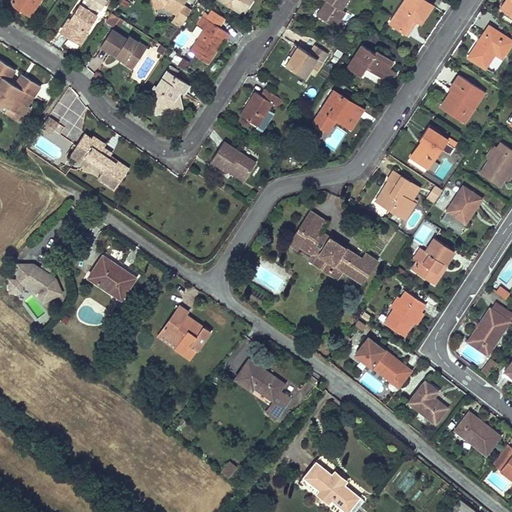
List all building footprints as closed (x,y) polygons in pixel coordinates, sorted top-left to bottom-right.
[(41,0),(12,0),(12,1),(12,2),(13,3),(14,4),(15,5),(26,13),(31,4),(36,8),(41,0)] [(88,0),(84,6),(92,12),(96,6),(88,0)] [(96,6),(100,8),(105,0),(87,0),(88,0),(96,6)] [(186,0),(152,0),(154,7),(164,5),(177,13),(172,21),(181,26),(191,10),(183,5),(186,0)] [(221,0),(237,10),(241,4),(247,8),(251,0),(221,0)] [(346,0),(326,0),(329,1),(325,8),(322,6),(317,15),(334,26),(345,11),(341,8),(346,0)] [(432,4),(425,0),(404,0),(390,22),(405,32),(414,18),(416,19),(420,22),(432,4)] [(511,0),(505,0),(500,9),(511,16),(511,0)] [(30,16),(36,8),(31,4),(26,13),(30,16)] [(80,4),(63,31),(79,42),(96,14),(92,12),(84,6),(80,4)] [(243,14),(247,8),(241,4),(237,10),(243,14)] [(113,26),(119,17),(112,12),(105,21),(113,26)] [(226,39),(230,33),(202,15),(197,23),(204,28),(190,51),(208,62),(224,38),(226,39)] [(416,19),(414,18),(405,32),(407,33),(416,19)] [(511,42),(511,40),(489,25),(468,56),(485,67),(495,53),(502,58),(511,42)] [(112,28),(101,45),(125,61),(124,62),(133,68),(147,47),(129,35),(127,38),(112,28)] [(167,48),(160,44),(158,48),(164,52),(167,48)] [(296,44),(289,55),(291,56),(298,46),(296,44)] [(394,60),(377,49),(374,53),(362,44),(348,66),(361,75),(366,67),(367,65),(371,67),(370,69),(390,82),(396,73),(389,68),(394,60)] [(289,55),(284,64),(305,77),(312,67),(317,70),(328,53),(316,45),(310,53),(298,46),(291,56),(289,55)] [(15,69),(0,58),(0,105),(2,107),(4,104),(15,111),(18,107),(22,102),(27,105),(40,85),(27,76),(20,87),(15,84),(8,79),(15,69)] [(182,58),(178,64),(184,68),(188,62),(182,58)] [(189,84),(167,70),(157,86),(155,85),(151,91),(153,97),(160,102),(157,105),(166,111),(173,110),(180,98),(177,96),(174,94),(178,88),(181,91),(184,92),(189,84)] [(27,76),(22,73),(15,84),(20,87),(27,76)] [(455,93),(444,109),(464,122),(484,91),(460,74),(450,89),(451,90),(455,93)] [(250,104),(243,116),(257,125),(272,103),(274,104),(279,97),(266,89),(261,96),(255,91),(248,103),(250,104)] [(363,108),(334,90),(313,122),(326,130),(334,117),(337,119),(351,128),(363,108)] [(440,107),(444,109),(455,93),(451,90),(440,107)] [(166,111),(157,105),(160,102),(153,97),(156,114),(166,111)] [(182,108),(180,98),(173,110),(182,108)] [(27,105),(22,102),(18,107),(22,110),(23,109),(27,112),(31,107),(27,105)] [(248,103),(240,115),(243,116),(250,104),(248,103)] [(0,108),(1,108),(17,118),(20,114),(15,111),(4,104),(2,107),(0,105),(0,108)] [(49,116),(45,121),(56,128),(59,123),(49,116)] [(337,119),(334,117),(326,130),(328,131),(337,119)] [(45,121),(42,126),(52,133),(56,128),(45,121)] [(411,156),(429,168),(442,148),(450,154),(454,148),(452,146),(455,141),(449,137),(448,139),(446,142),(437,136),(440,133),(428,125),(419,139),(421,140),(411,156)] [(448,139),(440,133),(437,136),(446,142),(448,139)] [(84,134),(74,147),(84,154),(83,156),(88,160),(85,164),(99,174),(96,177),(104,184),(103,185),(111,191),(126,171),(108,158),(100,152),(102,149),(104,146),(92,137),(90,139),(84,134)] [(224,140),(211,160),(228,172),(228,171),(231,167),(246,177),(256,162),(224,140)] [(480,173),(500,186),(505,178),(511,167),(511,148),(501,141),(497,148),(489,160),(480,173)] [(489,160),(497,148),(494,145),(486,157),(489,160)] [(83,166),(85,164),(88,160),(83,156),(84,154),(74,147),(68,155),(83,166)] [(102,149),(100,152),(108,158),(110,155),(102,149)] [(243,181),(246,177),(231,167),(228,171),(243,181)] [(388,180),(378,196),(392,205),(390,209),(399,215),(405,207),(410,210),(416,200),(413,197),(416,192),(406,185),(409,180),(393,170),(387,179),(388,180)] [(95,179),(103,185),(104,184),(96,177),(95,179)] [(419,187),(409,180),(406,185),(416,192),(419,187)] [(426,199),(435,202),(441,188),(433,185),(426,199)] [(471,203),(476,206),(481,198),(463,186),(447,210),(461,220),(471,206),(469,205),(471,203)] [(378,196),(376,200),(390,209),(392,205),(378,196)] [(461,220),(465,223),(476,206),(471,203),(469,205),(471,206),(461,220)] [(405,218),(410,210),(405,207),(399,215),(405,218)] [(328,222),(310,210),(288,242),(298,249),(300,246),(309,251),(312,247),(320,252),(313,263),(328,273),(334,264),(343,269),(355,277),(357,273),(366,279),(378,260),(365,252),(361,257),(330,237),(329,239),(320,234),(322,231),(328,222)] [(412,268),(430,281),(442,262),(445,264),(454,250),(435,237),(426,250),(424,249),(417,260),(412,268)] [(313,263),(320,252),(312,247),(309,251),(315,255),(311,261),(313,263)] [(417,260),(424,249),(421,247),(414,257),(417,260)] [(135,277),(104,255),(89,275),(121,297),(135,277)] [(55,262),(47,257),(42,265),(50,270),(55,262)] [(430,281),(434,283),(446,265),(445,264),(442,262),(430,281)] [(16,278),(16,284),(21,284),(29,285),(39,292),(43,301),(61,292),(54,278),(33,264),(17,264),(16,278)] [(343,269),(334,264),(328,273),(337,278),(343,269)] [(363,282),(366,279),(357,273),(355,277),(363,282)] [(16,284),(16,278),(8,277),(7,291),(21,292),(21,284),(16,284)] [(505,299),(510,292),(500,285),(495,292),(505,299)] [(385,323),(404,335),(413,321),(421,310),(425,303),(405,290),(401,297),(394,308),(385,323)] [(391,306),(394,308),(401,297),(398,295),(391,306)] [(490,308),(468,341),(488,354),(509,321),(511,323),(511,322),(511,313),(495,302),(491,309),(490,308)] [(210,332),(194,320),(189,329),(180,323),(186,314),(188,311),(180,305),(158,335),(189,358),(196,348),(198,350),(210,332)] [(421,310),(413,321),(416,323),(424,312),(421,310)] [(365,312),(362,316),(368,321),(371,316),(365,312)] [(189,329),(194,320),(186,314),(180,323),(189,329)] [(366,324),(360,320),(356,325),(363,329),(366,324)] [(351,338),(346,335),(342,342),(346,344),(344,346),(349,349),(350,347),(349,341),(351,338)] [(412,370),(368,337),(355,353),(391,381),(389,384),(389,387),(393,390),(397,389),(412,370)] [(285,384),(250,358),(235,378),(251,391),(255,386),(257,387),(257,389),(273,401),(266,410),(277,418),(291,399),(280,390),(285,384)] [(486,368),(490,371),(496,363),(491,359),(484,367),(486,368)] [(425,380),(408,402),(435,423),(447,407),(438,400),(437,402),(432,398),(438,390),(425,380)] [(500,435),(469,411),(455,430),(486,454),(500,435)] [(511,447),(507,444),(494,461),(502,467),(500,470),(511,479),(511,447)] [(230,460),(222,471),(228,477),(237,466),(230,460)] [(316,461),(304,476),(319,490),(320,494),(324,494),(328,497),(327,500),(332,499),(346,511),(348,511),(360,497),(344,483),(344,479),(340,480),(337,477),(336,473),(332,474),(316,461)] [(502,467),(494,461),(492,464),(500,470),(502,467)] [(477,511),(461,499),(455,507),(460,511),(477,511)]
